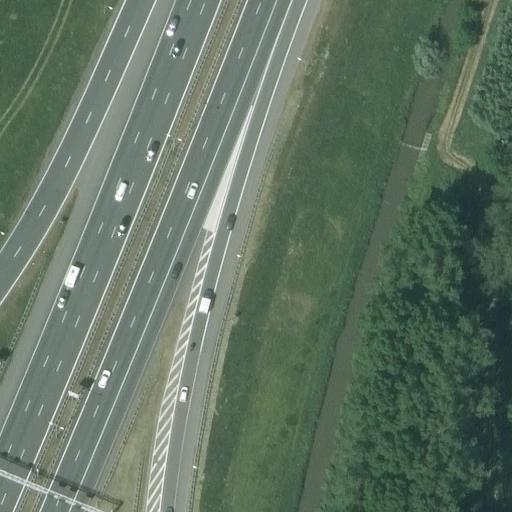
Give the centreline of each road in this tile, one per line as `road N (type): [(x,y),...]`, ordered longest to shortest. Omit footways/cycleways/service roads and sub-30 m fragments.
road 1 (motorway): [(58,511),(269,0)]
road 2 (motorway): [(166,511),(233,190),(300,0)]
road 3 (motorway): [(191,0),(0,480)]
road 4 (motorway): [(144,0),(68,174),(0,289)]
